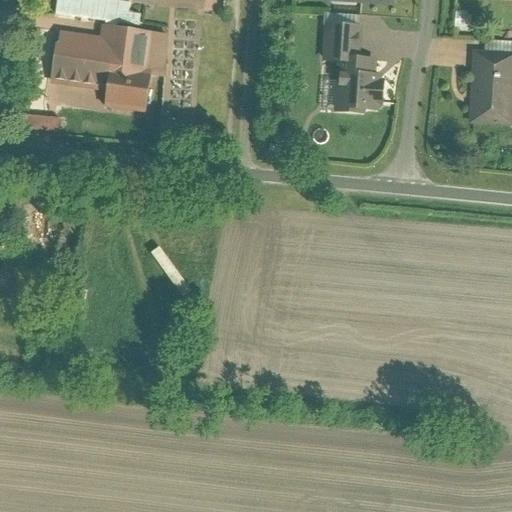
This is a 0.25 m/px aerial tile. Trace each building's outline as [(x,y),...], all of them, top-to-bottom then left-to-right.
[(318,0),(318,12),(397,17),(398,0),(318,0)] [(97,42),(56,36),(46,109),(143,121),(148,82),(162,84),(168,40),(98,31),(97,42)] [(361,34),(321,32),(319,88),(335,88),(334,121),(384,123),(386,85),(376,85),(376,67),(360,66),(361,34)] [(511,58),(469,57),(466,132),(511,133),(511,58)] [(55,283),(3,266),(0,275),(0,308),(43,322),(55,283)]
